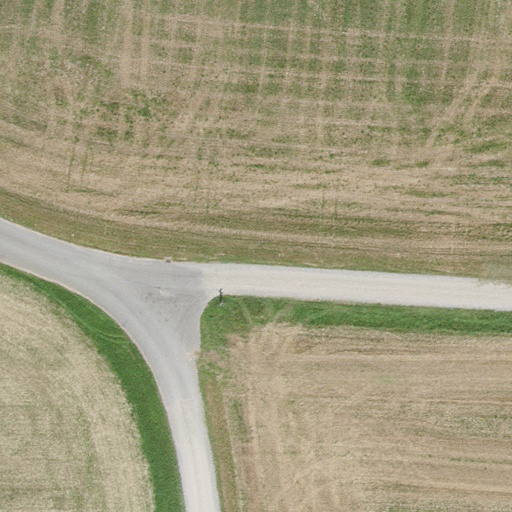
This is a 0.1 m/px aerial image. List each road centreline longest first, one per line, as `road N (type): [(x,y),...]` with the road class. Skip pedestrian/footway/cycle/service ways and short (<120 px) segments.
road 1 (track): [(511,295),(224,279),(150,290),(194,434),(201,511)]
road 2 (unclassified): [(150,290),(0,237)]
